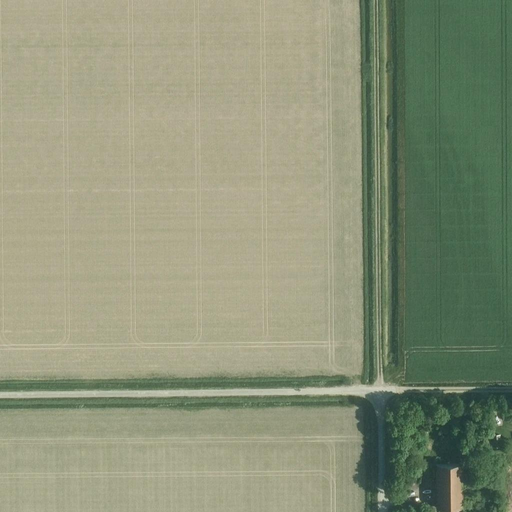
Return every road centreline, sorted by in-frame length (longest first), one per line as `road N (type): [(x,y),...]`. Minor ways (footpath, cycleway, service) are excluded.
road 1 (track): [(370,0),(379,372),(373,390),(511,388)]
road 2 (unclassified): [(374,511),(373,390),(0,394)]
